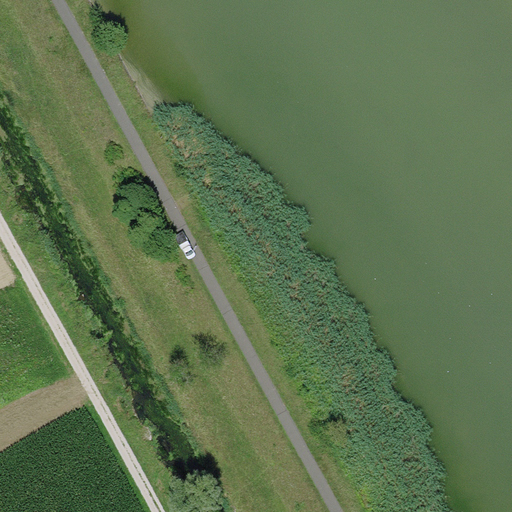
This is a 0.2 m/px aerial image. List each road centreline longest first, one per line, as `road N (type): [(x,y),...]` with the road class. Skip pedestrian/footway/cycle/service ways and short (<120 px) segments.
road 1 (track): [(58,0),(337,511)]
road 2 (track): [(156,511),(0,223)]
